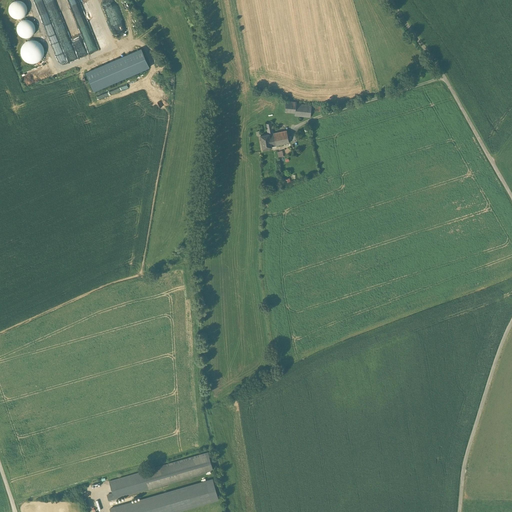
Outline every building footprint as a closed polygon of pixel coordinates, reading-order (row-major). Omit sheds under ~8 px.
[(16,17),(19,18),(22,17),(25,16),(27,14),(29,11),(29,8),(29,6),(27,3),(25,1),(24,0),(14,0),(12,2),(10,5),(10,8),(10,11),(12,14),(14,16),(16,17)] [(43,0),(45,3),(47,0),(56,0),(60,9),(67,8),(67,22),(75,19),(78,28),(78,20),(95,13),(90,0),(43,0)] [(121,6),(117,0),(115,0),(112,2),(116,9),(121,6)] [(23,36),(26,37),(29,36),(32,35),(34,33),(35,30),(35,27),(33,24),(32,22),(29,20),(26,20),(23,21),(21,22),(19,24),(18,27),(18,30),(19,33),(21,35),(23,36)] [(30,62),(33,62),(36,61),(39,60),(42,58),(43,55),(44,52),(44,49),(43,46),(41,43),(39,41),(36,40),(33,40),(29,40),(27,42),(24,44),(23,46),(22,50),(22,53),(23,56),(25,58),(27,60),(30,62)] [(141,49),(84,70),(92,90),(148,69),(141,49)] [(284,110),(297,112),(298,104),(285,102),(284,110)] [(313,106),(298,104),(297,112),(297,116),(312,117),(313,106)] [(276,145),(274,133),(273,130),(259,133),(263,148),(276,145)] [(286,131),(274,133),(276,145),(289,142),(286,131)] [(208,454),(110,482),(115,499),(213,470),(208,454)] [(213,480),(114,508),(115,511),(175,511),(218,500),(213,480)]
